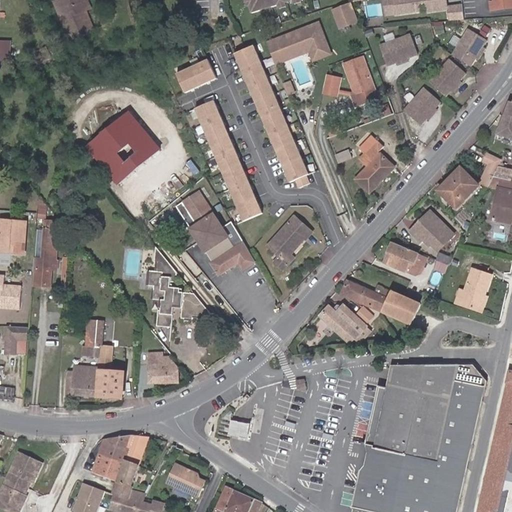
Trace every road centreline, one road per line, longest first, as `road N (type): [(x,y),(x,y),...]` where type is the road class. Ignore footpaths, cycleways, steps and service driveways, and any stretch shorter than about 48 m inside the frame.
road 1 (tertiary): [(252,361),(506,80)]
road 2 (unclassified): [(436,354),(271,375),(252,361)]
road 3 (tertiary): [(0,417),(86,425),(170,409)]
road 4 (tertiary): [(298,511),(181,430),(170,409)]
road 5 (tertiary): [(502,362),(466,511)]
